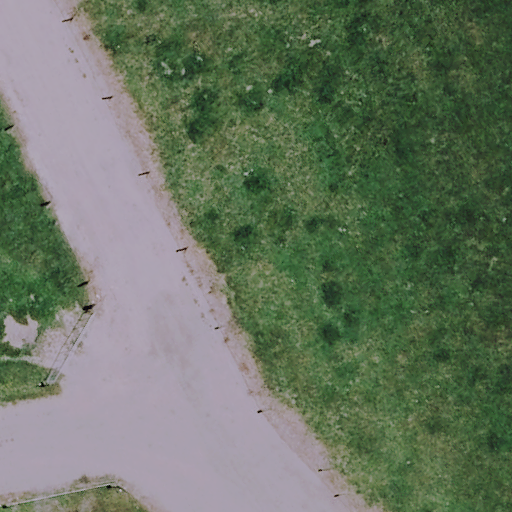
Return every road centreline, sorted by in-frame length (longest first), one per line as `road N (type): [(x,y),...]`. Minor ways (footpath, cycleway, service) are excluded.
road 1 (track): [(388,511),(324,458),(81,0)]
road 2 (unknown): [(287,388),(0,458)]
